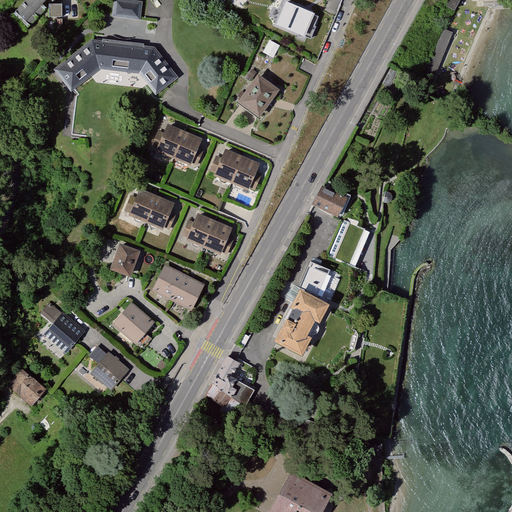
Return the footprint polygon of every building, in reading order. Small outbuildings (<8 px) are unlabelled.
[(53,0),(25,0),(13,14),(27,28),(47,7),(48,18),(61,18),(61,4),(49,5),(53,0)] [(144,2),(129,0),(117,0),(115,17),(141,21),(144,2)] [(463,2),(449,3),(445,11),(449,16),(463,2)] [(324,21),(287,5),(277,29),(314,44),(324,21)] [(455,35),(444,30),(424,82),(435,86),(455,35)] [(94,39),(52,71),(71,96),(77,90),(80,94),(74,137),(93,140),(102,73),(140,78),(158,98),(183,79),(156,47),(94,39)] [(282,92),(260,75),(239,104),(261,120),(282,92)] [(165,134),(160,132),(153,148),(159,150),(158,152),(192,167),(193,165),(199,167),(205,151),(200,149),(204,140),(169,125),(165,134)] [(223,159),(218,157),(211,172),(216,174),(215,177),(251,193),(252,190),(256,192),(263,176),(258,174),(263,165),(228,150),(223,159)] [(351,199),(326,187),(316,206),(342,219),(351,199)] [(138,199),(133,197),(126,212),(131,214),(130,217),(164,232),(166,229),(171,232),(178,216),(173,214),(177,204),(142,189),(138,199)] [(196,224),(190,221),(183,237),(189,239),(188,242),(223,256),(224,254),(229,257),(236,241),(231,239),(235,230),(200,214),(196,224)] [(143,252),(121,244),(111,271),(133,279),(143,252)] [(207,286),(167,266),(153,292),(193,313),(207,286)] [(334,306),(304,290),(294,309),(296,310),(278,344),(306,359),(316,339),(312,337),(319,323),(324,325),(334,306)] [(61,313),(49,303),(39,313),(51,323),(42,334),(66,356),(86,332),(62,311),(61,313)] [(157,324),(133,303),(113,327),(137,347),(157,324)] [(99,345),(93,354),(100,359),(106,351),(99,345)] [(128,371),(107,353),(89,375),(110,393),(128,371)] [(242,365),(229,357),(208,397),(235,417),(244,407),(248,410),(258,392),(235,378),(242,365)] [(48,391),(23,368),(8,385),(33,408),(48,391)] [(324,511),(334,493),(293,471),(270,511),(324,511)]
